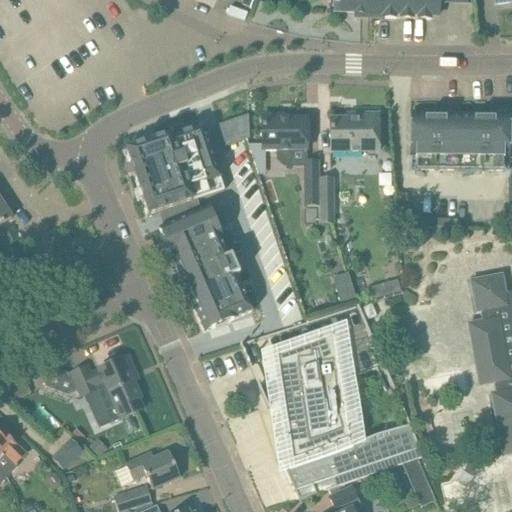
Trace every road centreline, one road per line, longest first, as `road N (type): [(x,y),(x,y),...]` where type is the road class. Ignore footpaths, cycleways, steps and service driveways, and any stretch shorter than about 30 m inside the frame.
road 1 (tertiary): [(92,157),(114,123),(266,65),(511,64)]
road 2 (tertiary): [(246,511),(147,295)]
road 3 (unclassified): [(0,361),(147,295)]
road 4 (tertiary): [(147,295),(92,157)]
road 5 (residential): [(264,36),(225,38),(151,0)]
